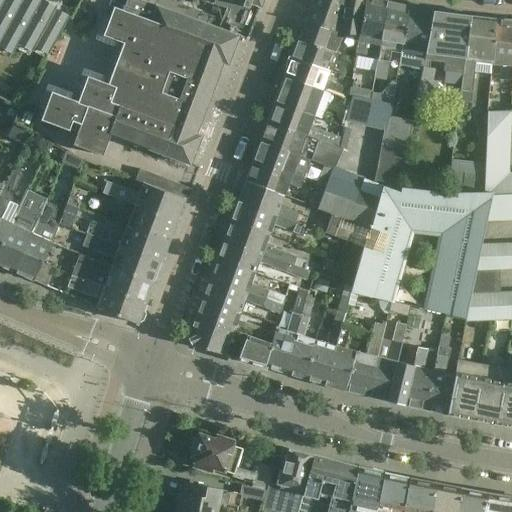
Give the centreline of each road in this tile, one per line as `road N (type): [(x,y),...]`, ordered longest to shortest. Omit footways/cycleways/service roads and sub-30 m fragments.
road 1 (residential): [(144,364),(282,0)]
road 2 (tertiary): [(511,464),(383,445),(144,364)]
road 3 (tertiary): [(144,364),(0,304)]
road 4 (tertiary): [(102,511),(144,364)]
